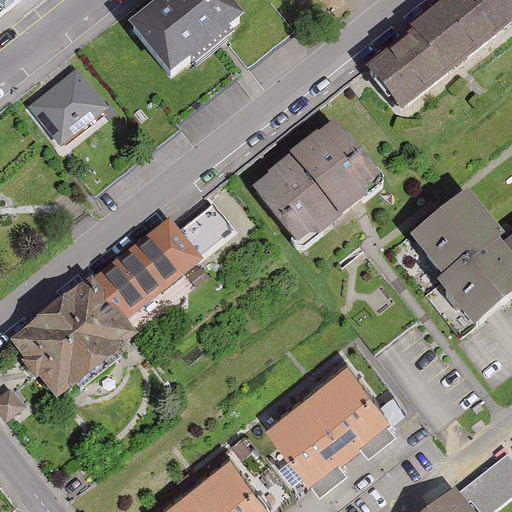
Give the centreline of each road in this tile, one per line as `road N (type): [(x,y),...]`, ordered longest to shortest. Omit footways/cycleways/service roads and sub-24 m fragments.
road 1 (residential): [(0,320),(406,0)]
road 2 (residential): [(400,511),(511,424)]
